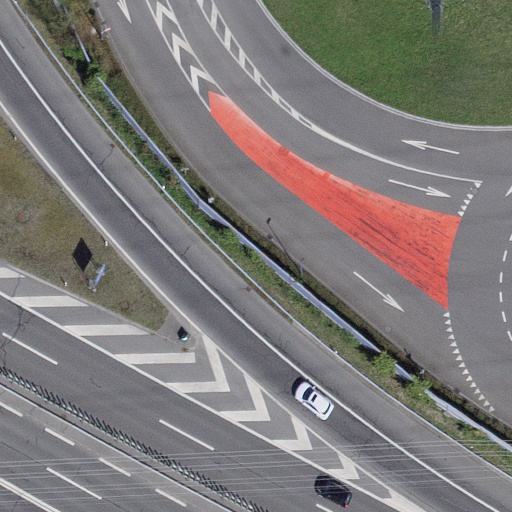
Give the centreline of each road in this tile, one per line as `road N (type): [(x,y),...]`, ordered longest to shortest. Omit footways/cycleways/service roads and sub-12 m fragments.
road 1 (motorway): [(465,511),(222,318),(108,198),(0,60)]
road 2 (motorway): [(337,511),(0,328)]
road 3 (motorway): [(0,445),(123,511)]
